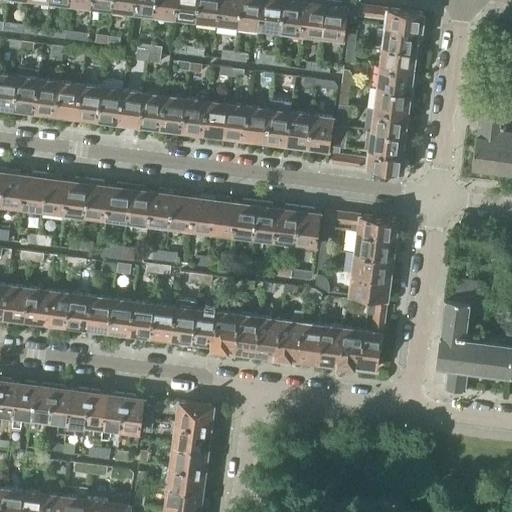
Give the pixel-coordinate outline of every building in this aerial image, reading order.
[(112,0),(112,7),(133,9),(134,0),(112,0)] [(134,0),(133,9),(154,12),(155,0),(134,0)] [(155,0),(154,12),(175,15),(176,0),(155,0)] [(176,0),(175,15),(196,18),(198,0),(176,0)] [(198,0),(196,18),(217,20),(219,0),(198,0)] [(219,0),(217,20),(238,23),(240,0),(219,0)] [(240,0),(238,23),(259,26),(262,0),(240,0)] [(262,0),(259,26),(279,29),(283,0),(262,0)] [(283,0),(279,29),(300,31),(304,0),(301,0),(283,0)] [(300,31),(321,34),(325,0),(311,0),(312,1),(304,0),(300,31)] [(331,0),(325,0),(321,34),(343,37),(347,6),(340,5),(341,1),(331,0)] [(356,20),(357,14),(358,3),(352,3),(350,19),(356,20)] [(386,24),(417,28),(421,29),(423,12),(358,3),(357,14),(385,18),(384,24),(386,24)] [(2,28),(23,31),(24,23),(3,20),(2,28)] [(24,23),(23,31),(35,33),(36,25),(24,23)] [(386,24),(383,46),(418,50),(420,35),(416,34),(417,28),(386,24)] [(44,34),(65,37),(66,29),(45,26),(44,34)] [(348,28),(346,44),(354,45),(357,29),(348,28)] [(66,29),(65,37),(86,39),(87,31),(66,29)] [(95,40),(107,42),(108,34),(96,33),(95,40)] [(108,34),(107,42),(119,44),(120,36),(108,34)] [(9,46),(21,47),(22,39),(10,38),(9,46)] [(22,39),(21,47),(33,49),(34,41),(22,39)] [(137,42),(136,50),(148,52),(149,44),(137,42)] [(51,51),(63,53),(64,45),(52,43),(51,51)] [(179,51),(191,53),(192,45),(180,43),(179,51)] [(149,44),(148,52),(160,53),(161,46),(149,44)] [(354,45),(346,44),(344,61),(352,62),(354,45)] [(64,45),(63,53),(75,54),(76,46),(64,45)] [(192,45),(191,53),(203,55),(204,47),(192,45)] [(383,46),(381,66),(411,70),(412,63),(416,63),(418,50),(383,46)] [(93,57),(105,58),(106,50),(94,49),(93,57)] [(221,57),(233,59),(234,51),(222,49),(221,57)] [(106,50),(105,58),(117,60),(118,52),(106,50)] [(135,58),(147,59),(148,52),(136,50),(135,58)] [(234,51),(233,59),(245,60),(246,52),(234,51)] [(254,61),(275,64),(276,56),(276,54),(256,51),(254,61)] [(148,52),(147,59),(159,61),(160,53),(148,52)] [(276,56),(275,64),(287,66),(288,58),(276,56)] [(177,68),(189,69),(190,61),(178,60),(177,68)] [(305,68),(317,69),(318,61),(306,60),(305,68)] [(190,61),(189,69),(200,71),(201,63),(190,61)] [(318,61),(317,69),(329,71),(330,63),(318,61)] [(0,108),(13,110),(18,75),(4,73),(5,65),(0,64),(0,108)] [(219,73),(231,75),(232,67),(220,65),(219,73)] [(28,108),(35,109),(39,78),(30,77),(31,68),(19,66),(18,75),(13,110),(27,112),(28,108)] [(381,66),(378,88),(412,93),(415,77),(411,76),(411,70),(381,66)] [(232,67),(231,75),(243,76),(244,68),(232,67)] [(343,70),(341,82),(350,83),(351,71),(343,70)] [(273,77),(273,80),(285,82),(286,74),(274,72),(273,77)] [(303,84),(315,86),(316,78),(304,76),(303,84)] [(40,113),(55,115),(60,80),(39,78),(35,109),(41,109),(40,113)] [(119,120),(123,89),(124,81),(103,78),(102,86),(97,121),(111,123),(112,119),(119,120)] [(316,78),(315,86),(337,88),(337,85),(334,80),(316,78)] [(70,113),(77,114),(81,83),(60,80),(55,115),(69,117),(70,113)] [(350,83),(341,82),(339,103),(347,104),(350,83)] [(82,119),(97,121),(102,86),(81,83),(77,114),(83,115),(82,119)] [(378,88),(375,108),(406,112),(407,105),(411,106),(412,93),(378,88)] [(124,124),(139,126),(144,91),(123,89),(119,120),(125,120),(124,124)] [(202,130),(206,99),(207,91),(199,90),(197,98),(186,97),(181,132),(195,133),(196,130),(202,130)] [(144,91),(139,126),(153,128),(154,124),(160,125),(164,94),(158,93),(144,91)] [(166,130),(181,132),(186,97),(164,94),(160,125),(167,126),(166,130)] [(208,135),(223,137),(228,102),(206,99),(202,130),(209,131),(208,135)] [(238,135),(244,136),(248,105),(228,102),(223,137),(237,139),(238,135)] [(250,141),(264,142),(269,108),(248,105),(244,136),(251,137),(250,141)] [(472,164),(511,168),(511,108),(481,105),(481,108),(478,132),(476,132),(472,164)] [(280,140),(287,141),(290,111),(269,108),(264,142),(279,144),(280,140)] [(375,108),(373,129),(407,133),(409,119),(405,118),(406,112),(375,108)] [(293,146),(307,148),(311,113),(290,111),(287,141),(293,142),(293,146)] [(337,112),(336,124),(344,125),(346,113),(337,112)] [(311,113),(307,148),(322,150),(322,146),(329,147),(333,116),(311,113)] [(334,136),(333,145),(340,146),(345,146),(347,126),(344,125),(336,124),(334,136)] [(368,149),(400,153),(401,147),(405,148),(407,133),(373,129),(370,149),(368,149)] [(340,146),(333,145),(331,161),(337,162),(339,153),(340,146)] [(404,153),(400,153),(368,149),(367,157),(339,153),(337,162),(402,170),(404,153)] [(1,202),(22,205),(26,174),(19,173),(20,169),(5,167),(1,202)] [(22,205),(43,207),(47,173),(33,171),(32,175),(26,174),(22,205)] [(64,210),(68,179),(61,178),(62,174),(47,173),(43,207),(64,210)] [(90,178),(75,176),(74,180),(68,179),(64,210),(63,217),(70,218),(70,211),(85,213),(90,178)] [(85,213),(106,216),(110,185),(103,184),(104,180),(90,178),(85,213)] [(106,216),(127,218),(131,183),(117,182),(116,186),(110,185),(106,216)] [(127,218),(148,221),(152,190),(145,189),(146,185),(131,183),(127,218)] [(148,221),(169,224),(173,189),(159,187),(158,191),(152,190),(148,221)] [(169,224),(190,226),(194,196),(187,195),(188,191),(173,189),(169,224)] [(190,226),(211,229),(216,194),(201,193),(200,196),(194,196),(190,226)] [(211,229),(232,232),(236,201),(229,200),(230,196),(216,194),(211,229)] [(232,232),(253,235),(257,200),(243,198),(242,202),(236,201),(232,232)] [(253,235),(274,237),(278,207),(271,206),(272,202),(257,200),(253,235)] [(274,237),(295,240),(300,205),(285,203),(284,207),(278,207),(274,237)] [(300,205),(295,240),(317,243),(321,212),(314,211),(314,207),(300,205)] [(351,229),(357,230),(394,235),(396,218),(360,213),(360,211),(332,207),(332,210),(331,220),(352,223),(351,229)] [(325,209),(323,225),(330,226),(331,220),(332,210),(325,209)] [(0,228),(0,238),(8,239),(9,230),(0,228)] [(323,229),(320,246),(328,247),(330,230),(323,229)] [(357,230),(354,251),(391,256),(394,235),(357,230)] [(27,242),(38,243),(40,234),(28,232),(27,242)] [(40,234),(38,243),(50,245),(51,235),(40,234)] [(68,247),(80,249),(81,239),(69,238),(68,247)] [(81,239),(80,249),(92,250),(93,241),(81,239)] [(110,256),(117,257),(122,258),(123,245),(111,243),(110,256)] [(135,246),(123,245),(122,258),(133,259),(135,246)] [(328,247),(320,246),(318,267),(325,268),(328,247)] [(143,256),(153,258),(154,249),(144,248),(143,256)] [(20,258),(31,259),(33,251),(21,249),(20,258)] [(153,258),(164,259),(165,250),(154,249),(153,258)] [(165,250),(164,259),(176,261),(177,252),(165,250)] [(33,251),(31,259),(43,261),(44,252),(33,251)] [(354,251),(352,272),(389,277),(391,256),(354,251)] [(194,263),(206,265),(207,256),(195,254),(194,263)] [(62,263),(74,265),(75,256),(63,255),(62,263)] [(75,256),(74,265),(85,266),(86,257),(75,256)] [(207,256),(206,265),(218,266),(219,257),(207,256)] [(228,267),(248,270),(249,261),(229,258),(228,267)] [(101,268),(116,270),(117,261),(103,260),(101,268)] [(117,260),(117,261),(116,270),(115,272),(129,274),(131,261),(117,260)] [(147,270),(158,271),(159,262),(148,261),(147,270)] [(249,261),(248,270),(260,272),(261,263),(249,261)] [(159,262),(158,271),(170,273),(171,264),(159,262)] [(291,276),(292,268),(292,267),(279,265),(278,274),(291,276)] [(313,271),(292,268),(291,276),(310,278),(312,276),(313,271)] [(188,280),(200,281),(201,272),(190,271),(188,280)] [(389,277),(352,272),(342,271),(341,278),(351,280),(349,293),(386,298),(389,277)] [(201,272),(200,281),(211,283),(212,274),(201,272)] [(315,283),(328,290),(329,286),(328,282),(325,276),(321,274),(317,273),(315,283)] [(235,277),(222,275),(221,283),(234,285),(235,277)] [(255,279),(243,278),(242,285),(254,287),(255,279)] [(274,282),(264,280),(263,288),(273,289),(274,282)] [(441,320),(435,364),(447,366),(444,386),(465,388),(465,387),(467,368),(502,373),(506,373),(507,374),(511,374),(511,365),(511,320),(508,319),(507,327),(505,341),(466,336),(466,333),(465,333),(466,324),(468,307),(472,308),(474,292),(475,284),(458,282),(457,288),(453,287),(451,298),(445,297),(444,297),(442,314),(441,320)] [(298,285),(284,283),(283,292),(297,294),(298,285)] [(9,319),(24,321),(28,286),(8,284),(4,314),(9,315),(9,319)] [(38,319),(46,320),(50,289),(28,286),(24,321),(38,323),(38,319)] [(314,287),(306,286),(305,297),(321,299),(322,292),(314,287)] [(51,325),(66,327),(70,292),(50,289),(46,320),(51,321),(51,325)] [(80,324),(88,325),(92,295),(70,292),(66,327),(80,328),(80,324)] [(93,330),(108,332),(112,297),(92,295),(88,325),(93,326),(93,330)] [(123,330),(129,331),(133,300),(112,297),(108,332),(122,334),(123,330)] [(368,300),(360,299),(358,311),(366,312),(368,300)] [(135,335),(150,337),(154,303),(133,300),(129,331),(136,331),(135,335)] [(364,328),(360,361),(359,365),(377,367),(385,302),(368,300),(366,312),(375,313),(373,329),(364,328)] [(164,335),(171,336),(175,306),(154,303),(150,337),(164,339),(164,335)] [(177,341),(192,343),(197,308),(175,306),(171,336),(177,337),(177,341)] [(207,341),(213,341),(216,311),(197,308),(192,343),(206,345),(207,341)] [(228,343),(233,344),(238,311),(217,309),(216,311),(213,341),(212,345),(227,347),(228,343)] [(291,352),(297,352),(301,320),(302,320),(303,310),(295,309),(294,319),(280,317),(276,350),(275,354),(290,356),(291,352)] [(249,346),(255,347),(259,314),(238,311),(233,344),(233,348),(248,350),(249,346)] [(270,349),(276,350),(280,317),(259,314),(255,347),(254,351),(269,353),(270,349)] [(312,354),(318,355),(322,322),(302,320),(301,320),(297,352),(296,356),(311,358),(312,354)] [(333,357),(339,358),(343,325),(322,322),(318,355),(317,359),(332,361),(333,357)] [(354,360),(360,361),(364,328),(343,325),(339,358),(338,362),(353,364),(354,360)] [(3,423),(12,424),(18,380),(11,380),(10,377),(0,376),(0,379),(0,411),(5,412),(3,423)] [(22,414),(30,415),(35,383),(34,380),(26,379),(25,381),(18,380),(12,424),(20,425),(22,414)] [(39,417),(49,418),(53,383),(44,382),(42,384),(35,383),(30,415),(29,426),(38,427),(39,417)] [(57,430),(65,431),(71,387),(64,387),(64,384),(53,383),(49,418),(58,419),(57,430)] [(75,421),(85,422),(89,388),(79,386),(78,388),(71,387),(65,431),(73,432),(75,421)] [(92,435),(101,436),(106,392),(100,391),(99,389),(89,388),(85,422),(94,424),(92,435)] [(111,426),(120,427),(125,392),(115,391),(113,393),(106,392),(101,436),(109,437),(111,426)] [(125,392),(120,427),(130,428),(129,439),(138,441),(143,397),(136,396),(135,394),(125,392)] [(178,399),(175,422),(210,426),(211,417),(213,416),(214,408),(212,406),(212,404),(178,399)] [(146,405),(145,417),(153,418),(154,406),(146,405)] [(153,418),(145,417),(143,429),(151,431),(153,418)] [(175,422),(173,443),(207,447),(207,446),(209,444),(210,436),(208,435),(210,426),(175,422)] [(0,446),(9,448),(10,440),(0,438),(0,446)] [(9,448),(16,449),(19,449),(20,441),(10,439),(10,440),(9,448)] [(26,446),(37,447),(38,440),(27,439),(26,446)] [(52,449),(63,451),(64,443),(53,442),(52,449)] [(64,442),(64,443),(63,451),(74,452),(75,444),(64,442)] [(173,443),(170,464),(204,468),(205,460),(207,459),(208,451),(207,449),(207,447),(173,443)] [(88,454),(98,455),(100,447),(89,445),(88,454)] [(100,447),(98,455),(109,457),(110,448),(100,447)] [(140,448),(139,460),(146,461),(148,449),(140,448)] [(15,457),(27,458),(28,450),(19,449),(16,449),(15,457)] [(116,458),(127,459),(128,450),(117,449),(116,458)] [(28,450),(27,458),(26,465),(47,468),(48,465),(49,457),(49,453),(28,450)] [(61,459),(49,457),(48,465),(60,466),(61,459)] [(73,470),(89,472),(90,463),(74,460),(73,470)] [(90,463),(89,472),(106,474),(107,465),(90,463)] [(170,464),(167,485),(201,489),(201,488),(204,487),(205,479),(203,477),(204,468),(170,464)] [(111,474),(132,477),(133,471),(130,468),(112,465),(111,474)] [(138,469),(136,481),(144,483),(146,470),(138,469)] [(20,511),(24,488),(3,485),(0,505),(0,511),(20,511)] [(167,485),(164,507),(198,511),(200,503),(202,501),(203,493),(201,492),(201,489),(167,485)] [(84,511),(87,496),(88,488),(79,487),(77,495),(66,494),(63,511),(84,511)] [(41,511),(44,491),(24,488),(20,511),(41,511)] [(63,511),(66,494),(44,491),(41,511),(63,511)] [(135,491),(133,503),(142,504),(143,492),(135,491)] [(105,511),(108,499),(87,496),(84,511),(105,511)] [(108,499),(105,511),(127,511),(129,502),(108,499)]
